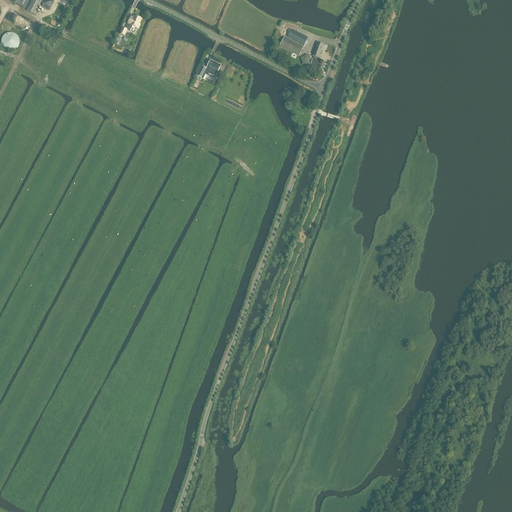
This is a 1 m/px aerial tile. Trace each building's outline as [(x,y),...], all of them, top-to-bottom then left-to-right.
[(7,0),(25,9),(29,0),(32,0),(26,12),(34,16),(42,0),(7,0)] [(140,25),(139,25),(142,20),(135,17),(133,20),(130,18),(128,24),(125,30),(127,30),(127,31),(130,32),(132,27),(137,29),(138,29),(140,25)] [(292,31),(288,38),(304,47),(308,39),(292,31)] [(20,45),(20,44),(20,42),(19,40),(19,38),(17,37),(16,36),(15,35),(13,34),(11,34),(9,34),(7,34),(6,35),(4,36),(3,38),(2,39),(1,41),(1,43),(1,44),(2,46),(2,48),(3,49),(5,51),(6,52),(8,52),(10,52),(12,52),(14,52),(15,51),(17,50),(18,49),(19,47),(20,45)] [(280,47),(299,57),(300,54),(304,48),(285,37),(280,47)] [(314,58),(311,67),(317,69),(324,72),(327,63),(320,61),(321,60),(319,59),(324,46),(317,44),(313,58),(314,58)] [(221,67),(211,61),(207,68),(210,70),(209,71),(209,72),(215,75),(216,75),(217,73),(221,67)] [(206,69),(202,67),(197,76),(201,79),(206,69)]
